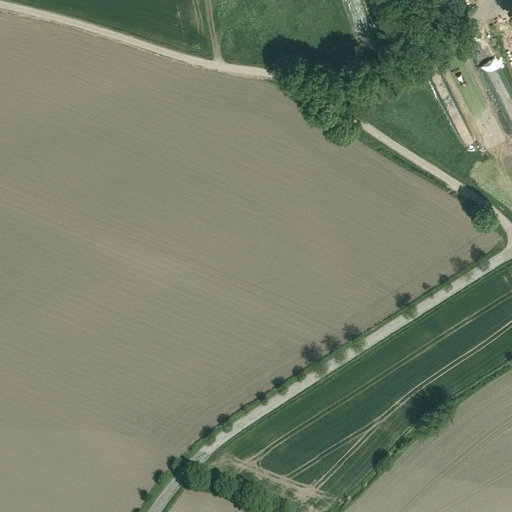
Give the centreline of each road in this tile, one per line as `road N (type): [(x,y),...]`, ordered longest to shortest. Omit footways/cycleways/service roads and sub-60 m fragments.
road 1 (residential): [(0,2),(311,84),(511,231)]
road 2 (residential): [(149,511),(177,473),(237,426),(511,252)]
